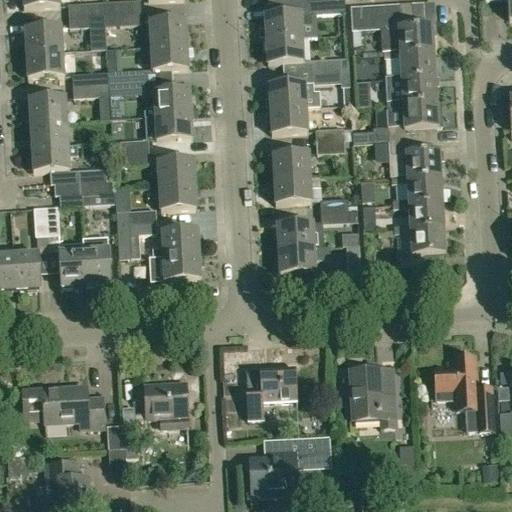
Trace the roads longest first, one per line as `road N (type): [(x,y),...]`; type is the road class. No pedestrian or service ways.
road 1 (residential): [(245,325),(226,0)]
road 2 (residential): [(493,312),(482,95),(496,64),(511,57)]
road 3 (residential): [(245,325),(493,312)]
road 4 (residential): [(0,340),(208,328)]
road 5 (residential): [(218,511),(208,328)]
